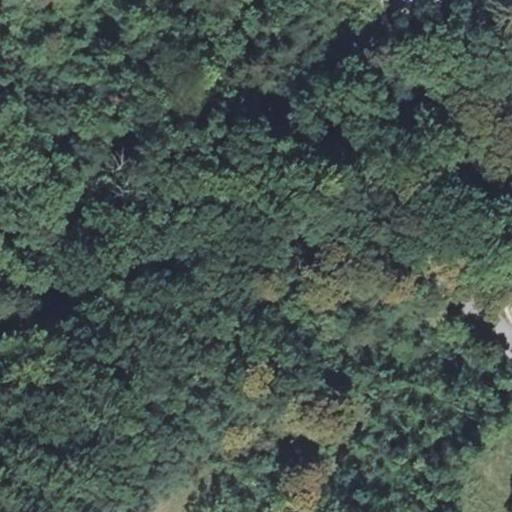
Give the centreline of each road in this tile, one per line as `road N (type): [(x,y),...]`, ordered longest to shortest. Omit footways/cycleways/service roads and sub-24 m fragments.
road 1 (residential): [(511,343),(439,290),(312,247),(210,251),(103,297),(0,372)]
road 2 (track): [(509,339),(426,240),(364,129),(350,29)]
